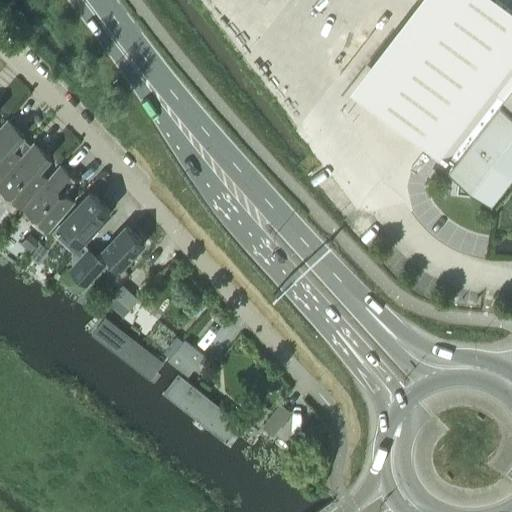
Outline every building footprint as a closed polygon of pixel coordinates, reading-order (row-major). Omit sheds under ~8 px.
[(511,8),(501,0),(415,0),(349,85),(443,158),(445,156),(446,155),(453,161),(503,98),(511,85),(511,8)] [(453,161),(448,168),(459,177),(457,191),(480,193),(491,201),(496,195),(511,173),(511,85),(503,98),(453,161)] [(0,179),(21,155),(21,154),(30,144),(15,131),(18,128),(7,118),(0,125),(0,179)] [(21,155),(0,179),(0,186),(23,206),(47,178),(47,177),(37,169),(49,155),(33,141),(30,144),(21,154),(21,155)] [(47,178),(23,206),(49,229),(74,201),(58,187),(70,174),(59,164),(47,177),(47,178)] [(59,222),(52,230),(72,249),(79,255),(87,246),(81,240),(109,209),(89,190),(59,222)] [(79,255),(68,267),(87,284),(112,258),(121,266),(144,241),(125,224),(102,249),(103,250),(98,256),(87,246),(79,255)] [(108,302),(117,310),(123,316),(139,298),(123,284),(108,302)] [(169,358),(115,312),(106,304),(85,330),(152,381),(169,358)] [(205,353),(185,338),(169,358),(189,373),(205,353)] [(189,373),(169,358),(152,381),(251,459),(269,435),(189,373)] [(264,425),(273,432),(291,411),(281,403),(264,425)]
